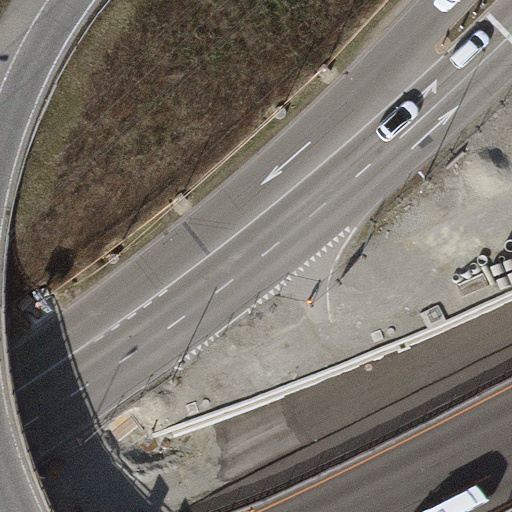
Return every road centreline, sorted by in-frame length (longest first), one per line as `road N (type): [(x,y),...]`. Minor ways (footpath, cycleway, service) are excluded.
road 1 (secondary): [(0,422),(204,298),(511,9)]
road 2 (motorway): [(511,435),(356,511)]
